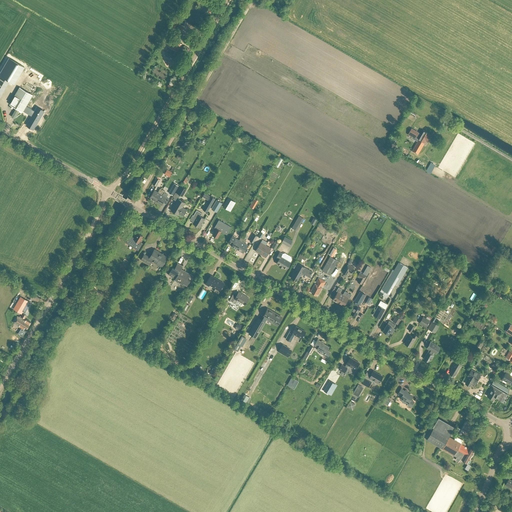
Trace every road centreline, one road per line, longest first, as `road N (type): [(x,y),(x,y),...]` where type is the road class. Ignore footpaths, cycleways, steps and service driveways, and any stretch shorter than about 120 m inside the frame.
road 1 (tertiary): [(506,422),(108,191)]
road 2 (unclassified): [(0,386),(108,191)]
road 3 (track): [(119,180),(226,0)]
road 4 (tertiary): [(108,191),(0,128)]
